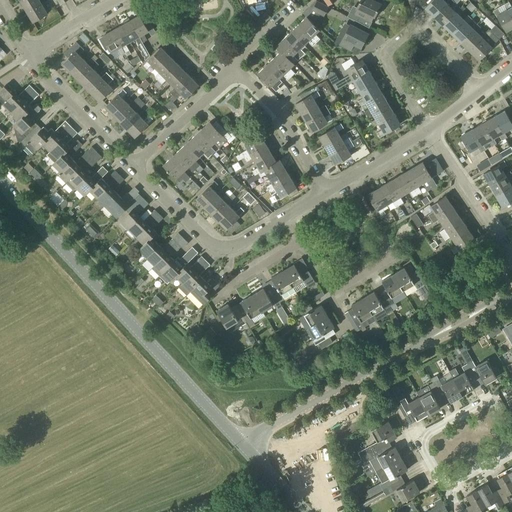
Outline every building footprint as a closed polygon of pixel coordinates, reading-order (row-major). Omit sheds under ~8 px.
[(27,11),(41,2),(39,0),(20,0),(27,11)] [(357,10),(354,16),(366,21),(366,19),(372,22),(374,18),(381,4),(371,0),(360,0),(356,8),(356,10),(357,10)] [(446,3),(442,0),(433,0),(425,9),(434,17),(447,4),(446,3)] [(456,13),(454,11),(450,7),(454,2),(452,0),(448,0),(446,3),(447,4),(434,17),(443,26),(456,13)] [(309,7),(312,8),(311,11),(324,17),(328,7),(316,1),(309,7)] [(41,2),(27,11),(33,22),(48,13),(41,2)] [(465,21),(463,20),(459,15),(463,11),(459,7),(454,11),(456,13),(443,26),(452,34),(465,21)] [(511,16),(508,9),(507,10),(501,13),(498,8),(493,11),(497,18),(498,17),(506,32),(511,28),(511,16)] [(139,15),(130,21),(143,43),(143,42),(147,40),(143,33),(148,31),(151,36),(156,33),(151,25),(147,28),(139,15)] [(465,21),(452,34),(461,43),(473,30),(472,29),(467,24),(472,19),(468,15),(463,20),(465,21)] [(316,43),(320,39),(315,34),(319,30),(306,17),(299,24),(316,43)] [(139,50),(141,51),(146,48),(143,42),(143,43),(130,21),(121,26),(130,41),(134,39),(138,44),(137,47),(139,50)] [(313,46),(316,43),(299,24),(291,32),(304,45),(308,41),(313,46)] [(478,25),(478,26),(477,24),(472,29),(473,30),(461,43),(469,52),(482,38),(481,37),(476,33),(481,28),(478,25)] [(366,43),(370,36),(368,34),(350,25),(343,38),(339,36),(335,44),(347,50),(348,48),(351,49),(354,44),(361,48),(364,42),(366,43)] [(491,47),(498,40),(504,34),(495,25),(490,30),(488,29),(481,37),(482,38),(469,52),(478,60),(491,47)] [(125,44),(130,41),(121,26),(112,31),(125,53),(124,53),(127,57),(131,54),(125,44)] [(124,53),(125,53),(112,31),(103,36),(112,52),(116,49),(120,55),(124,53)] [(300,49),(304,45),(291,32),(284,39),(301,57),(305,54),(300,49)] [(298,61),(301,57),(284,39),(276,46),(281,51),(289,60),(289,59),(293,56),(298,61)] [(70,71),(83,58),(79,54),(84,50),(76,42),(64,54),(67,58),(62,64),(70,71)] [(155,68),(168,55),(161,47),(148,61),(143,66),(147,69),(151,64),(155,68)] [(289,59),(289,60),(281,51),(274,58),(291,77),(295,73),(290,68),(293,64),(289,59)] [(158,80),(176,62),(168,55),(155,68),(160,72),(154,77),(158,80)] [(133,66),(141,61),(138,56),(129,61),(133,66)] [(77,78),(95,61),(92,57),(87,62),(83,58),(70,71),(77,78)] [(324,61),(327,66),(333,62),(329,57),(324,61)] [(288,80),(291,77),(274,58),(266,65),(279,79),(282,75),(288,80)] [(353,80),(369,71),(362,60),(347,69),(351,76),(345,80),(348,85),(354,81),(353,80)] [(84,86),(97,73),(94,69),(99,64),(95,61),(77,78),(84,86)] [(170,83),(183,70),(176,62),(158,80),(162,84),(167,79),(170,83)] [(280,88),(275,82),(279,79),(266,65),(258,73),(262,76),(259,79),(267,88),(269,86),(270,87),(271,87),(276,91),(280,88)] [(320,72),(324,78),(332,72),(328,66),(320,72)] [(173,95),(191,77),(183,70),(170,83),(174,87),(169,92),(173,95)] [(359,91),(375,82),(369,71),(353,80),(354,81),(357,87),(352,90),(355,95),(360,92),(359,91)] [(92,93),(109,75),(106,72),(101,77),(97,73),(84,86),(92,93)] [(109,75),(92,93),(99,101),(112,88),(109,84),(113,79),(109,75)] [(191,77),(173,95),(168,100),(169,101),(165,105),(171,111),(176,106),(173,102),(177,98),(183,104),(187,99),(185,98),(198,84),(191,77)] [(366,101),(381,92),(375,82),(359,91),(360,92),(363,98),(358,101),(361,106),(366,103),(366,101)] [(19,95),(15,92),(16,92),(7,83),(0,89),(0,101),(11,112),(34,89),(29,85),(19,95)] [(300,113),(316,104),(314,99),(320,96),(317,91),(314,87),(309,90),(309,89),(299,95),(302,100),(295,104),(300,113)] [(19,120),(31,108),(28,105),(39,95),(34,89),(11,112),(19,120)] [(122,97),(126,93),(123,89),(118,94),(118,93),(105,106),(113,114),(126,101),(122,97)] [(372,112),(387,103),(381,92),(366,101),(366,103),(370,108),(364,112),(367,116),(373,113),(372,112)] [(120,122),(141,100),(138,97),(130,105),(126,101),(113,114),(120,122)] [(347,111),(352,108),(349,102),(347,98),(342,101),(347,111)] [(127,129),(141,116),(137,112),(145,104),(141,100),(120,122),(127,129)] [(378,123),(393,114),(387,103),(372,112),(373,113),(376,119),(370,122),(373,127),(379,124),(378,123)] [(21,142),(37,125),(34,122),(34,121),(31,119),(41,109),(36,104),(31,108),(19,120),(14,125),(13,126),(17,141),(21,142)] [(305,122),(328,109),(325,105),(319,109),(316,104),(300,113),(305,122)] [(351,117),(357,114),(354,108),(348,111),(351,117)] [(328,109),(305,122),(311,132),(327,122),(324,118),(330,114),(328,109)] [(503,133),(504,133),(510,129),(511,132),(511,121),(505,111),(494,117),(503,133)] [(378,123),(379,124),(382,130),(377,133),(380,137),(385,134),(384,133),(400,124),(393,114),(378,123)] [(141,116),(127,129),(135,137),(153,119),(149,115),(144,120),(141,116)] [(494,117),(483,123),(492,139),(494,139),(499,135),(502,141),(505,139),(507,138),(504,133),(503,133),(494,117)] [(202,129),(214,143),(219,148),(223,144),(227,140),(222,135),(223,135),(210,122),(202,129)] [(494,139),(492,139),(483,123),(473,129),(482,145),(483,145),(489,142),(491,147),(496,144),(494,139)] [(48,152),(73,128),(69,124),(58,135),(54,131),(32,153),(33,154),(37,149),(37,150),(43,144),(49,150),(47,151),(48,152)] [(340,136),(337,132),(344,128),(341,124),(319,136),(324,146),(340,136)] [(32,153),(54,131),(51,128),(48,131),(43,127),(41,129),(37,125),(21,142),(32,153)] [(57,159),(70,146),(67,143),(77,133),(73,128),(49,152),(46,155),(54,163),(58,159),(57,159)] [(210,146),(214,143),(202,129),(194,136),(211,155),(215,152),(210,146)] [(483,145),(482,145),(473,129),(462,136),(471,152),(478,148),(481,153),(486,150),(483,145)] [(244,158),(266,145),(260,135),(244,144),(247,150),(235,156),(238,161),(244,158)] [(208,158),(211,155),(194,136),(187,143),(199,157),(203,153),(208,158)] [(329,155),(352,142),(349,137),(343,141),(340,136),(324,146),(329,155)] [(352,142),(329,155),(335,164),(351,155),(348,150),(353,147),(354,148),(363,144),(359,137),(352,142)] [(52,164),(60,172),(73,159),(70,157),(82,144),(77,140),(70,147),(70,146),(57,159),(58,159),(54,163),(52,164)] [(195,161),(199,157),(187,143),(179,150),(196,169),(199,173),(203,169),(195,161)] [(255,163),(271,154),(266,145),(244,158),(247,162),(252,158),(255,163)] [(65,183),(96,151),(91,147),(76,162),(73,159),(60,172),(57,175),(65,183)] [(511,148),(511,147),(500,153),(503,157),(511,151),(511,148)] [(193,172),(196,169),(179,150),(171,157),(184,171),(188,167),(193,172)] [(73,190),(90,173),(88,171),(102,157),(96,151),(65,183),(73,190)] [(276,163),(276,162),(271,154),(255,163),(258,168),(252,171),(255,175),(258,174),(261,172),(276,163)] [(180,174),(184,171),(171,157),(163,165),(176,178),(180,183),(184,179),(180,174)] [(269,179),(285,169),(280,160),(276,162),(276,163),(261,172),(258,174),(261,178),(267,174),(269,179)] [(219,171),(223,167),(218,161),(214,165),(219,171)] [(506,176),(505,174),(502,168),(507,165),(504,161),(497,164),(499,166),(484,175),(490,185),(506,176)] [(435,184),(432,178),(423,162),(413,168),(423,184),(427,181),(431,186),(435,184)] [(89,190),(107,171),(102,166),(91,178),(89,175),(91,174),(90,173),(73,190),(73,191),(75,189),(76,190),(78,189),(84,195),(89,190)] [(418,187),(423,184),(413,168),(404,173),(417,195),(421,192),(418,187)] [(269,191),(291,178),(285,169),(269,179),(272,183),(266,187),(269,191)] [(108,171),(107,171),(89,190),(95,196),(96,198),(109,185),(119,175),(115,171),(105,181),(102,178),(108,171)] [(511,186),(511,185),(508,179),(511,176),(511,174),(510,171),(505,174),(506,176),(490,185),(496,196),(511,186)] [(413,197),(417,195),(404,173),(395,178),(405,194),(409,192),(413,197)] [(109,185),(96,198),(104,206),(117,193),(114,190),(124,179),(119,175),(109,185)] [(203,176),(200,180),(204,185),(207,181),(208,181),(203,176)] [(291,178),(269,191),(271,195),(277,192),(280,197),(296,187),(291,178)] [(400,197),(405,194),(395,178),(386,184),(399,205),(403,203),(400,197)] [(193,196),(200,188),(194,181),(186,189),(193,196)] [(217,194),(213,190),(218,185),(214,181),(209,186),(196,199),(204,207),(217,194)] [(395,208),(399,205),(386,184),(378,189),(387,205),(391,202),(395,208)] [(511,185),(511,186),(496,196),(503,207),(509,203),(511,207),(511,184),(511,185)] [(382,208),(387,205),(378,189),(368,194),(375,206),(369,209),(374,216),(379,213),(380,215),(381,216),(385,214),(382,208)] [(60,192),(54,198),(62,207),(68,200),(60,192)] [(212,214),(229,196),(226,192),(221,197),(217,194),(204,207),(212,214)] [(248,192),(243,197),(250,205),(255,200),(248,192)] [(116,217),(133,199),(126,193),(122,197),(117,193),(104,206),(112,213),(116,217)] [(219,221),(232,208),(228,204),(233,200),(229,196),(212,214),(219,221)] [(430,219),(452,205),(446,196),(431,206),(434,211),(428,215),(430,219)] [(128,229),(140,216),(138,214),(149,203),(144,199),(139,205),(133,199),(116,217),(117,217),(125,209),(128,212),(120,221),(128,229)] [(442,224),(457,214),(452,205),(430,219),(433,223),(439,219),(442,224)] [(232,208),(219,221),(227,229),(239,216),(240,216),(244,211),(240,207),(236,212),(232,208)] [(134,238),(159,213),(155,210),(144,220),(140,216),(128,229),(134,235),(133,237),(134,238)] [(143,244),(156,232),(153,229),(163,218),(159,213),(134,238),(136,240),(137,238),(143,244)] [(442,237),(463,222),(457,214),(442,224),(445,228),(439,232),(442,237)] [(74,222),(79,227),(84,222),(79,217),(74,222)] [(454,241),(469,231),(463,222),(442,237),(445,241),(451,237),(454,241)] [(94,238),(99,233),(90,223),(85,229),(94,238)] [(469,231),(454,241),(457,246),(451,250),(454,254),(460,250),(475,240),(469,231)] [(146,257),(158,244),(155,241),(160,236),(156,233),(157,233),(156,232),(143,244),(138,249),(146,257)] [(154,265),(182,236),(178,233),(162,249),(158,244),(146,257),(144,259),(146,260),(147,259),(154,265)] [(160,274),(174,260),(171,257),(181,247),(182,248),(188,243),(182,236),(154,265),(161,271),(159,273),(160,274)] [(433,249),(438,245),(435,241),(430,244),(433,249)] [(116,256),(120,252),(114,246),(109,250),(116,256)] [(175,275),(187,263),(198,253),(192,247),(179,260),(182,262),(179,265),(174,260),(160,274),(159,276),(167,284),(170,281),(175,275)] [(183,283),(205,260),(201,256),(191,267),(187,263),(175,275),(183,283)] [(302,259),(282,271),(296,294),(307,288),(308,290),(316,285),(306,269),(307,268),(302,259)] [(451,266),(446,259),(440,264),(444,270),(451,266)] [(191,291),(203,279),(199,275),(210,265),(205,260),(183,283),(179,287),(187,296),(191,291)] [(393,275),(403,291),(414,284),(417,289),(423,286),(425,290),(429,288),(426,284),(419,273),(416,275),(415,273),(409,276),(405,268),(393,275)] [(285,300),(296,294),(282,271),(270,278),(272,281),(267,283),(273,293),(274,293),(279,303),(285,300)] [(392,298),(403,291),(393,275),(382,282),(386,289),(381,292),(383,296),(384,297),(384,296),(390,306),(395,303),(392,298)] [(203,279),(191,291),(203,303),(211,295),(220,285),(212,278),(207,283),(203,279)] [(273,293),(267,283),(262,287),(263,289),(251,296),(263,315),(274,308),(285,327),(291,323),(279,303),(274,293),(273,293)] [(322,292),(313,297),(315,300),(324,295),(322,292)] [(384,297),(383,296),(379,299),(374,292),(363,299),(373,315),(384,308),(387,314),(392,310),(390,306),(384,296),(384,297)] [(253,321),(263,315),(251,296),(242,302),(241,302),(237,304),(242,312),(241,312),(247,322),(246,322),(250,329),(256,325),(253,321)] [(356,313),(351,316),(359,330),(369,324),(366,319),(373,315),(363,299),(352,305),(356,313)] [(242,312),(237,304),(235,305),(238,308),(233,311),(228,303),(217,310),(224,322),(222,323),(227,331),(232,332),(241,326),(246,322),(247,322),(241,312),(242,312)] [(310,304),(296,312),(299,318),(302,316),(309,327),(328,316),(321,305),(313,309),(310,304)] [(309,327),(305,329),(308,334),(315,346),(318,351),(323,348),(332,342),(329,337),(335,334),(332,329),(334,327),(328,316),(309,327)] [(210,328),(205,331),(211,339),(216,336),(210,328)] [(372,342),(371,341),(367,335),(361,339),(365,345),(365,346),(372,342)] [(252,338),(248,338),(246,342),(248,346),(253,346),(255,342),(252,338)] [(467,364),(475,378),(480,375),(485,383),(497,377),(488,360),(476,367),(473,361),(467,364)] [(474,379),(475,378),(467,364),(462,367),(465,373),(459,376),(456,370),(453,369),(449,371),(453,379),(463,396),(474,389),(468,377),(472,375),(474,379)] [(451,402),(463,396),(453,379),(442,385),(439,380),(434,383),(442,397),(447,394),(451,402)] [(436,400),(442,397),(434,383),(428,386),(431,391),(420,397),(429,414),(441,408),(436,400)] [(417,421),(429,414),(420,397),(408,404),(405,398),(399,401),(408,416),(413,413),(417,421)] [(369,453),(389,443),(397,438),(395,433),(388,421),(371,430),(378,442),(366,448),(369,453)] [(376,472),(401,458),(395,447),(392,448),(389,443),(369,453),(361,458),(364,464),(369,460),(376,472)] [(383,490),(403,479),(400,474),(408,470),(401,458),(376,472),(382,483),(380,484),(383,490)] [(511,481),(506,470),(497,475),(499,478),(498,479),(502,487),(497,490),(504,503),(511,499),(510,498),(511,496),(511,481)] [(403,479),(383,490),(386,495),(397,489),(404,501),(420,492),(414,480),(406,485),(403,479)] [(504,503),(497,490),(492,493),(487,485),(477,490),(487,507),(495,502),(497,507),(504,503)] [(478,511),(487,507),(477,490),(467,496),(472,504),(466,507),(469,511),(478,511)] [(428,511),(427,511),(447,511),(441,499),(434,502),(437,507),(428,511)] [(400,509),(400,511),(408,511),(416,508),(413,503),(400,509)]
